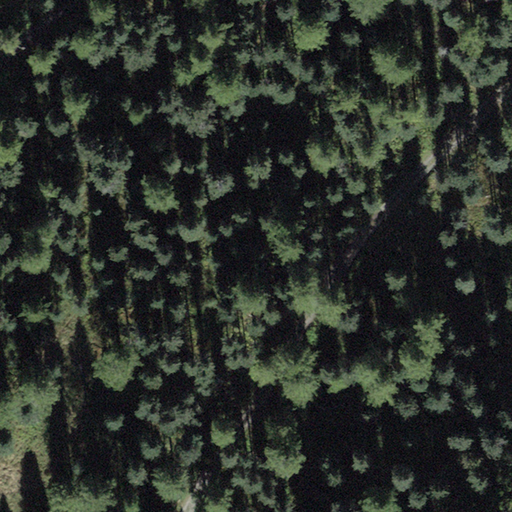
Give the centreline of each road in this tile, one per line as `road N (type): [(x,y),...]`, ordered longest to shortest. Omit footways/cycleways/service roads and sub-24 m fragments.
road 1 (track): [(152,511),(346,248),(511,96)]
road 2 (track): [(0,75),(128,0)]
